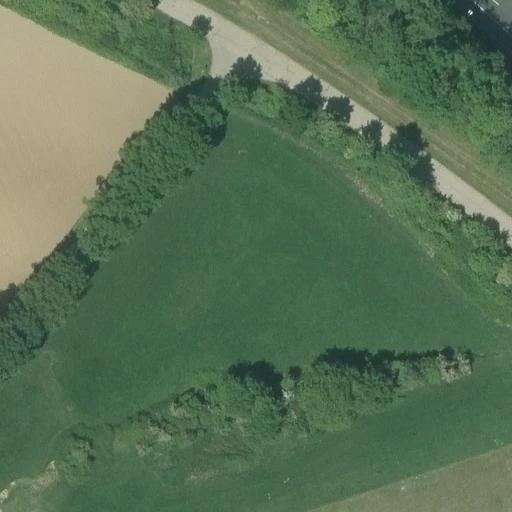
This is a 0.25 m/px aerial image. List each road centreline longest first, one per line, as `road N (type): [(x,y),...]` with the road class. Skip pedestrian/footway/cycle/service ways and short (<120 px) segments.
road 1 (unclassified): [(0,335),(243,45)]
road 2 (tertiary): [(243,45),(511,237)]
